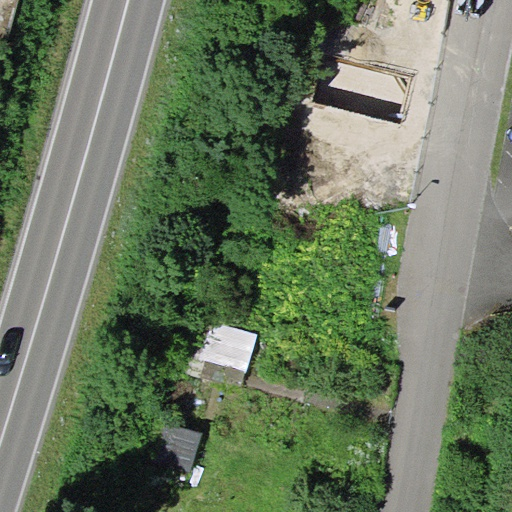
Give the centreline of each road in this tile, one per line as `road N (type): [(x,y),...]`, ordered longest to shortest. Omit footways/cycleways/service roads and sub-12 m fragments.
road 1 (residential): [(408,511),(494,0)]
road 2 (trunk): [(117,0),(0,432)]
